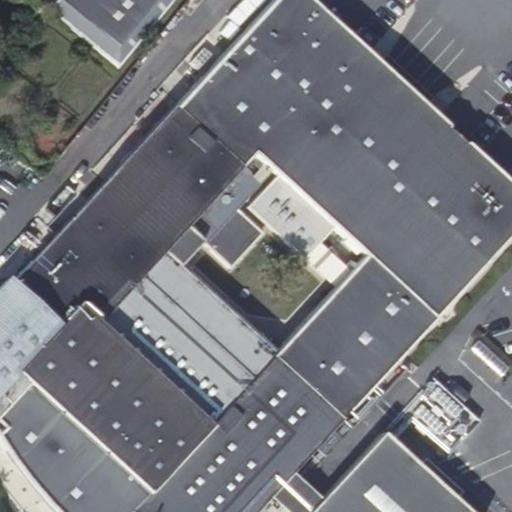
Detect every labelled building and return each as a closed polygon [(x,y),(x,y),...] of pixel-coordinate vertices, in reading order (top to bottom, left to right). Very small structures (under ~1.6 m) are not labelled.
[(53,0),(45,10),(50,14),(116,68),(172,0),(53,0)] [(336,49),(284,0),(275,0),(174,109),(239,170),(336,49)] [(374,85),(336,49),(239,170),(231,179),(254,201),(269,216),(374,85)] [(339,282),(407,348),(511,231),(511,214),(374,85),(269,216),(310,254),(339,282)] [(231,179),(239,170),(174,109),(82,208),(154,265),(162,256),(231,179)] [(162,256),(166,261),(206,296),(218,283),(216,282),(235,258),(240,252),(224,237),(254,201),(231,179),(162,256)] [(224,237),(240,252),(269,216),(254,201),(224,237)] [(82,208),(29,265),(106,334),(145,286),(140,281),(154,265),(82,208)] [(269,216),(240,252),(276,288),(310,254),(269,216)] [(276,288),(240,252),(235,258),(237,261),(234,281),(280,324),(339,282),(310,254),(276,288)] [(216,282),(218,283),(237,261),(235,258),(216,282)] [(166,261),(159,269),(145,286),(243,373),(251,366),(258,373),(270,359),(285,343),(218,283),(206,296),(166,261)] [(251,476),(258,470),(106,334),(29,265),(11,284),(9,282),(0,291),(0,419),(1,418),(9,427),(5,432),(1,436),(0,435),(0,442),(2,446),(9,458),(17,470),(29,486),(38,497),(51,511),(256,511),(272,495),(251,476)] [(285,343),(354,404),(407,348),(339,282),(285,343)] [(270,359),(258,373),(251,381),(243,373),(145,286),(106,334),(258,470),(278,488),(279,488),(337,423),(270,359)] [(337,423),(354,404),(285,343),(270,359),(337,423)] [(243,373),(251,381),(258,373),(251,366),(243,373)] [(444,456),(478,421),(431,377),(398,412),(444,456)] [(0,427),(5,432),(9,427),(1,418),(0,419),(0,427)] [(460,511),(378,438),(311,511),(460,511)] [(251,476),(272,495),(278,488),(258,470),(251,476)]
